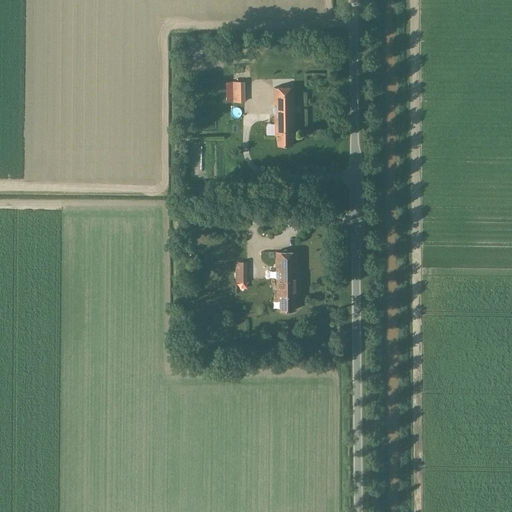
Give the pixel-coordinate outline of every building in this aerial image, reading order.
[(226,102),(244,102),(243,81),(225,81),(226,102)] [(291,131),(294,131),(293,87),(273,87),(274,135),(277,135),(277,146),(282,146),(282,145),(291,145),(291,131)] [(293,296),(296,296),(296,252),(276,252),(276,300),(279,300),(279,311),(284,311),(284,310),(293,310),(293,296)] [(197,257),(185,257),(185,292),(197,292),(197,257)] [(246,283),(246,261),(234,261),(234,283),(246,283)]
